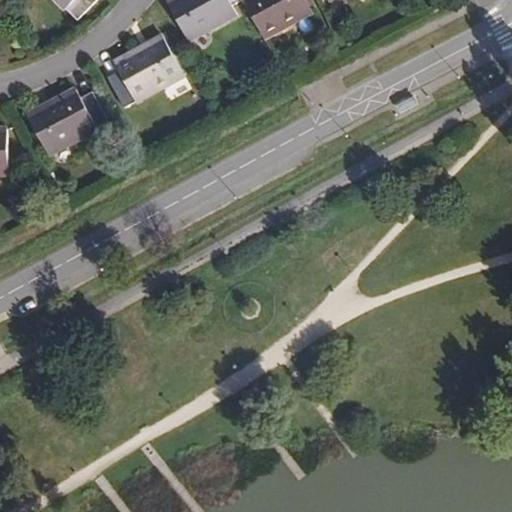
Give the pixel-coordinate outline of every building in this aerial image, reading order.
[(56,0),(78,21),(99,0),(56,0)] [(235,12),(245,6),(242,0),(179,0),(169,5),(191,46),(239,19),(235,12)] [(242,0),(245,6),(266,44),(314,17),(305,0),(242,0)] [(187,81),(165,42),(117,68),(122,77),(110,83),(127,114),(187,81)] [(83,103),(77,94),(30,120),(51,159),(111,127),(95,97),(83,103)] [(0,134),(0,179),(8,179),(7,135),(0,134)]
